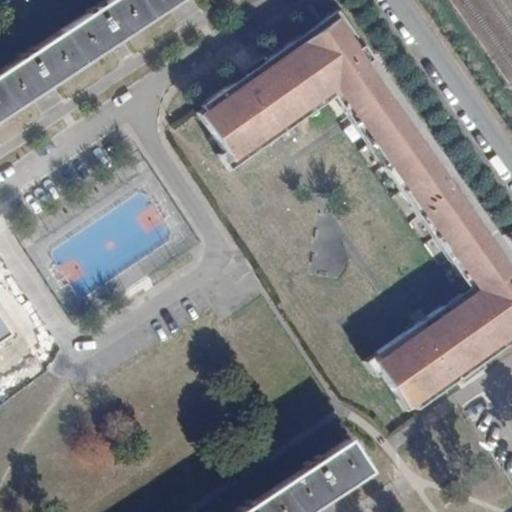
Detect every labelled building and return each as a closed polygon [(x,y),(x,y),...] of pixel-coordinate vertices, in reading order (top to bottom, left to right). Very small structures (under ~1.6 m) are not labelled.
[(0,118),(178,0),(112,0),(0,74),(0,118)] [(222,88),(188,115),(199,129),(193,134),(221,169),(226,164),(230,169),(294,119),(290,114),(321,88),(378,161),(372,165),(380,176),(386,171),(408,200),(403,204),(411,215),(417,210),(473,283),(444,306),(440,301),(376,351),(380,356),(374,360),(402,395),(408,391),(419,405),(450,380),(447,376),(458,367),(456,365),(463,360),(465,362),(479,358),(511,332),(511,256),(508,260),(503,254),(508,250),(454,182),(455,175),(454,169),(452,163),(450,158),(448,153),(444,149),(443,147),(440,144),(435,140),(431,138),(427,136),(423,134),(416,133),(363,64),(359,67),(354,61),(358,58),(321,11),(251,66),(244,79),(246,81),(239,86),(237,84),(226,93),(222,88)] [(0,315),(0,346),(14,337),(0,315)] [(348,442),(241,511),(309,511),(369,473),(348,442)] [(489,498),(499,493),(487,467),(477,472),(489,498)]
